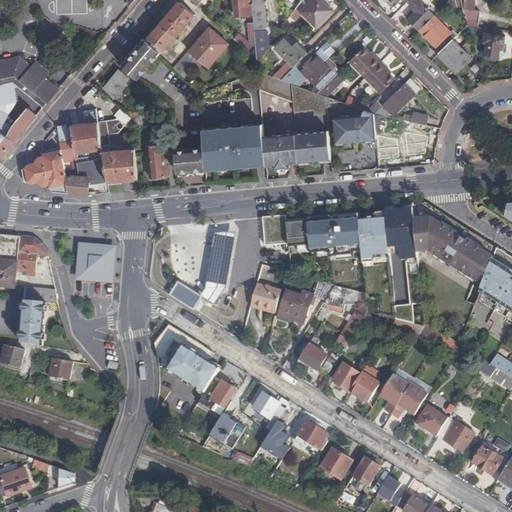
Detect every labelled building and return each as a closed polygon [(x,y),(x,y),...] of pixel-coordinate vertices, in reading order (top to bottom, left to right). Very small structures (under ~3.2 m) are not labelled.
[(0,0),(130,0),(135,3),(136,0),(0,0),(0,159),(0,160),(38,116),(29,108),(13,127),(6,121),(10,114),(7,112),(0,123),(0,86),(14,84),(15,85),(44,108),(60,90),(44,77),(50,71),(37,61),(32,67),(20,58),(0,61),(0,66),(1,69),(0,69),(0,0)] [(237,17),(254,15),(253,4),(252,0),(233,0),(235,8),(237,17)] [(333,11),(322,0),(302,0),(298,6),(317,26),(333,11)] [(454,0),(457,8),(462,7),(461,2),(459,0),(454,0)] [(464,0),(464,2),(461,2),(462,7),(468,26),(478,27),(480,12),(474,11),(475,0),(464,0)] [(181,2),(149,41),(163,53),(196,15),(181,2)] [(434,15),(420,2),(413,9),(417,13),(411,20),(419,29),(434,15)] [(264,3),(253,4),(254,15),(255,24),(257,46),(269,46),(264,3)] [(451,32),(435,16),(421,30),(442,51),(453,41),(458,35),(453,30),(451,32)] [(278,43),(290,26),(287,23),(274,41),(278,43)] [(248,24),(250,43),(253,46),(249,51),(258,58),(257,46),(255,24),(248,24)] [(190,51),(174,68),(188,80),(204,62),(210,68),(231,45),(211,28),(203,38),(200,36),(195,42),(198,44),(191,51),(190,51)] [(505,36),(485,33),(483,42),(487,43),(485,57),(498,59),(499,51),(503,52),(505,36)] [(239,34),(236,37),(234,39),(242,45),(246,49),(249,51),(253,46),(250,43),(239,34)] [(148,40),(145,44),(160,56),(163,53),(149,41),(148,40)] [(289,62),(274,77),(283,81),(309,55),(298,45),(294,48),(286,41),(277,50),(289,62)] [(471,59),(453,41),(442,51),(440,53),(458,72),(471,59)] [(139,79),(160,56),(145,44),(124,68),(139,79)] [(327,44),(317,55),(324,62),(334,51),(327,44)] [(237,51),(241,55),(246,49),(242,45),(237,51)] [(350,62),(381,95),(396,81),(390,75),(386,70),(388,69),(376,57),(374,59),(370,54),(364,48),(350,62)] [(317,55),(313,51),(309,55),(283,81),(290,83),(306,67),(320,82),(333,70),(324,62),(317,55)] [(287,100),(295,99),(293,84),(290,83),(283,81),(274,77),(259,72),(261,90),(268,90),(268,92),(274,91),(275,94),(280,94),(281,97),(287,97),(287,100)] [(122,73),(107,89),(118,99),(133,82),(122,73)] [(335,78),(325,87),(327,88),(329,87),(332,90),(340,83),(335,78)] [(393,87),(398,92),(404,86),(405,85),(400,80),(393,87)] [(405,85),(404,86),(414,97),(419,91),(410,81),(405,85)] [(18,102),(15,85),(14,84),(0,86),(0,123),(7,112),(10,114),(18,102)] [(318,94),(293,84),(295,99),(296,113),(315,111),(315,117),(328,115),(326,97),(318,94)] [(414,97),(404,86),(398,92),(386,104),(395,115),(414,97)] [(380,99),(386,104),(398,92),(393,87),(380,99)] [(148,91),(144,93),(149,104),(154,101),(148,91)] [(151,107),(153,112),(163,108),(161,103),(151,107)] [(129,125),(134,119),(128,114),(122,109),(117,116),(129,125)] [(77,153),(104,149),(102,136),(99,121),(98,110),(88,111),(85,117),(87,125),(73,127),(76,149),(77,153)] [(137,110),(128,114),(134,119),(141,116),(138,112),(137,110)] [(375,115),(365,111),(363,116),(335,118),(338,145),(364,143),(364,141),(378,140),(375,115)] [(152,118),(149,113),(141,116),(143,122),(152,118)] [(416,115),(414,124),(423,126),(427,127),(429,118),(416,115)] [(108,120),(99,121),(102,136),(110,135),(108,120)] [(420,143),(423,126),(414,124),(405,122),(401,139),(420,143)] [(67,125),(60,126),(60,127),(61,142),(69,141),(67,125)] [(264,125),(205,130),(207,148),(208,167),(218,166),(218,170),(230,169),(234,164),(241,164),(246,167),(269,165),(268,164),(266,138),(264,125)] [(298,136),(301,163),(312,162),(314,162),(314,166),(321,166),(320,161),(322,161),(333,160),(330,131),(298,134),(298,136)] [(266,138),(268,164),(277,163),(278,166),(278,170),(292,169),(291,164),(301,163),(298,136),(266,138)] [(169,176),(165,145),(149,147),(152,177),(169,176)] [(179,173),(208,170),(208,167),(207,148),(177,151),(179,173)] [(65,163),(78,160),(77,153),(76,149),(62,151),(65,163)] [(108,182),(139,178),(137,149),(104,153),(105,159),(108,179),(108,182)] [(32,164),(24,168),(23,169),(25,182),(34,183),(40,182),(45,187),(50,186),(51,192),(70,193),(68,177),(67,172),(65,163),(62,151),(45,154),(45,157),(40,158),(36,164),(32,164)] [(91,181),(108,179),(105,159),(78,163),(80,177),(70,177),(68,177),(70,193),(90,195),(91,181)] [(498,248),(452,219),(426,202),(414,203),(414,206),(415,213),(424,212),(428,209),(452,224),(496,252),(498,248)] [(394,224),(415,222),(415,213),(414,206),(392,209),(394,224)] [(496,252),(452,224),(428,209),(424,212),(415,213),(415,222),(418,248),(426,248),(426,252),(430,251),(450,263),(484,284),(496,252)] [(309,221),(288,223),(289,245),(298,245),(311,244),(311,251),(311,252),(317,251),(330,250),(330,255),(337,255),(354,253),(363,252),(360,218),(360,214),(350,214),(338,215),(330,216),(319,217),(319,222),(310,223),(310,218),(309,218),(309,221)] [(387,215),(360,218),(363,252),(366,293),(367,300),(378,299),(380,315),(396,319),(387,215)] [(234,237),(214,233),(205,280),(225,283),(234,237)] [(39,254),(51,255),(50,251),(45,246),(34,238),(0,234),(0,286),(16,288),(18,271),(29,272),(28,276),(37,276),(39,254)] [(119,249),(82,246),(79,284),(116,287),(119,249)] [(511,307),(511,308),(511,283),(505,279),(511,268),(511,256),(498,248),(496,252),(484,284),(482,288),(490,293),(487,296),(493,300),(498,303),(504,307),(508,310),(511,307)] [(315,294),(327,298),(336,285),(319,280),(315,294)] [(179,283),(172,297),(198,309),(205,294),(179,283)] [(267,309),(278,312),(285,291),(259,284),(254,302),(267,306),(267,309)] [(25,287),(24,301),(26,301),(49,304),(57,304),(56,291),(56,290),(25,287)] [(486,298),(487,296),(490,293),(482,288),(480,293),(486,298)] [(472,289),(468,301),(475,303),(478,291),(472,289)] [(307,320),(315,294),(305,291),(303,296),(288,291),(281,313),(307,320)] [(356,311),(341,334),(351,340),(368,312),(367,300),(356,302),(356,311)] [(26,301),(22,342),(45,346),(47,325),(45,325),(46,319),(47,320),(49,304),(26,301)] [(397,307),(399,321),(415,320),(414,305),(397,307)] [(156,343),(157,346),(158,344),(172,326),(171,325),(156,343)] [(170,369),(193,384),(213,352),(172,326),(158,344),(161,354),(161,359),(169,357),(175,362),(170,369)] [(336,342),(346,348),(351,340),(341,334),(336,342)] [(329,355),(311,344),(302,358),(320,370),(329,355)] [(27,349),(6,345),(3,365),(23,369),(27,349)] [(212,362),(217,354),(213,352),(193,384),(207,392),(222,368),(212,362)] [(323,368),(331,373),(340,357),(333,353),(323,368)] [(502,361),(494,356),(490,363),(511,377),(511,376),(511,370),(501,364),(502,361)] [(70,381),(73,362),(53,358),(49,377),(70,381)] [(480,369),(511,388),(511,376),(511,377),(490,363),(486,360),(480,369)] [(334,381),(351,391),(362,374),(344,363),(334,381)] [(380,384),(363,373),(362,374),(351,391),(369,402),(380,384)] [(411,386),(394,375),(382,394),(388,399),(391,395),(394,398),(393,401),(387,411),(393,414),(411,386)] [(226,408),(237,391),(224,382),(213,400),(226,408)] [(409,411),(416,416),(429,395),(412,384),(411,386),(393,414),(399,418),(405,409),(407,406),(411,408),(409,411)] [(272,420),(279,408),(281,404),(264,394),(254,408),(264,414),(264,415),(272,420)] [(291,416),(298,405),(292,401),(285,412),(291,416)] [(417,423),(439,436),(446,424),(450,419),(430,406),(425,414),(424,413),(417,423)] [(272,420),(278,424),(285,412),(279,408),(272,420)] [(211,435),(236,450),(250,426),(224,412),(211,435)] [(298,436),(324,451),(329,442),(325,439),(328,433),(308,421),(298,436)] [(452,428),(444,440),(465,453),(477,435),(457,422),(452,428)] [(439,436),(444,440),(452,428),(446,424),(439,436)] [(214,442),(210,438),(204,447),(209,449),(214,442)] [(511,445),(499,438),(496,445),(509,452),(511,446),(511,445)] [(505,458),(485,445),(475,462),(493,474),(505,458)] [(343,480),(355,462),(334,450),(322,467),(343,480)] [(247,456),(243,463),(250,467),(255,459),(247,456)] [(367,459),(348,489),(357,495),(358,492),(363,495),(370,486),(371,487),(383,469),(367,459)] [(511,459),(500,479),(511,486),(511,459)] [(62,469),(60,489),(76,484),(76,473),(62,469)] [(26,470),(0,478),(0,487),(4,499),(33,489),(26,470)] [(299,487),(301,488),(307,478),(305,477),(306,476),(301,473),(294,483),(300,487),(299,487)] [(414,497),(407,493),(398,507),(405,511),(406,511),(443,511),(439,509),(437,511),(431,508),(430,510),(423,506),(425,503),(414,496),(414,497)] [(356,503),(345,496),(341,502),(352,510),(356,503)]
